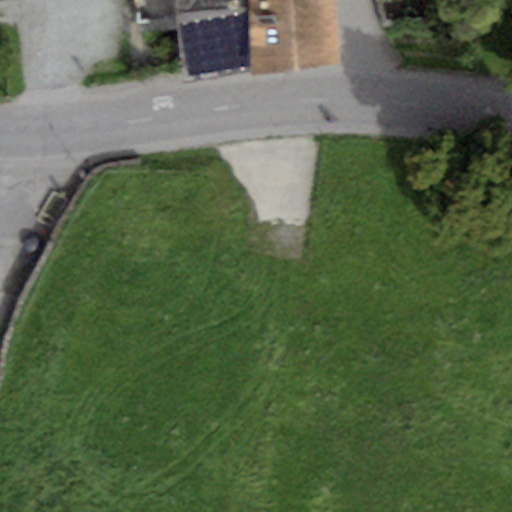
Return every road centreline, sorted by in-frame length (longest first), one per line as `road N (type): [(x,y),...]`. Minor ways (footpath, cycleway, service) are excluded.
road 1 (tertiary): [(511,118),(361,97),(206,106),(17,132)]
road 2 (residential): [(17,132),(0,267)]
